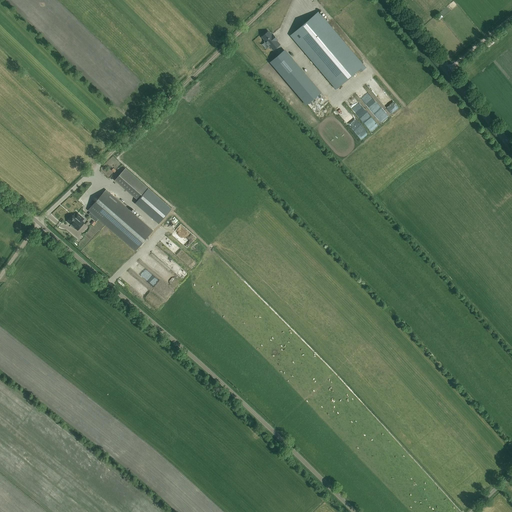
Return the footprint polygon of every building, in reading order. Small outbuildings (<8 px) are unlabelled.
[(318,12),(291,35),(336,89),(363,66),(318,12)] [(272,35),(268,31),(262,36),(265,40),(264,41),(269,47),(270,46),(274,50),(280,45),(276,41),(277,40),(273,34),(272,35)] [(321,93),(306,75),(292,87),(307,105),(321,93)] [(383,102),(391,115),(395,113),(387,99),(383,102)] [(130,172),(125,168),(115,180),(120,184),(130,172)] [(172,209),(148,188),(138,200),(135,203),(159,223),(172,209)] [(152,230),(107,190),(89,209),(136,250),(152,230)] [(74,214),(68,222),(78,230),(84,223),(82,221),(84,219),(78,213),(76,216),(74,214)] [(164,236),(160,241),(170,250),(175,245),(164,236)] [(191,260),(175,246),(170,251),(186,265),(191,260)] [(154,289),(160,295),(166,288),(160,283),(154,289)]
